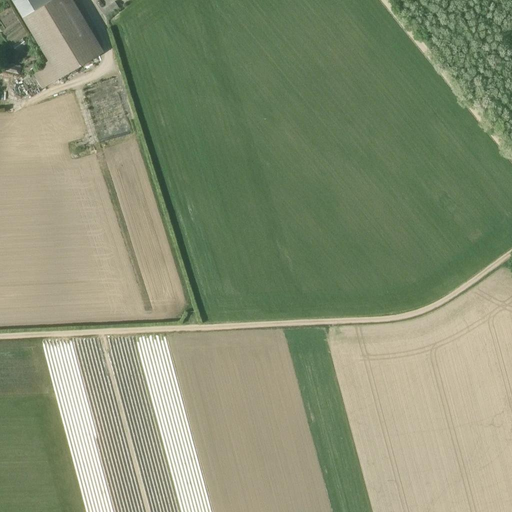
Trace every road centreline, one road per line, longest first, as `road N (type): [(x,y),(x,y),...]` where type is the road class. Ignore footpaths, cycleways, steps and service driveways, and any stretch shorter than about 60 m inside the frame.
road 1 (track): [(511,252),(402,315),(0,336)]
road 2 (track): [(511,155),(385,0)]
